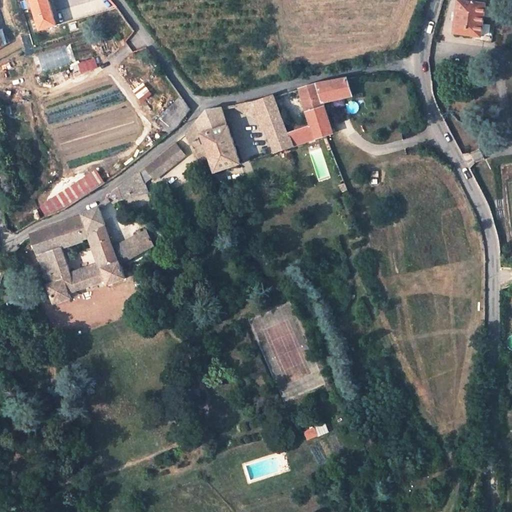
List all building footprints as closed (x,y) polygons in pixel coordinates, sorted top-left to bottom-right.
[(21,0),(24,9),(26,9),(32,7),(30,0),(21,0)] [(30,0),(32,7),(26,9),(29,21),(35,19),(38,29),(56,24),(49,0),(30,0)] [(499,2),(487,2),(459,1),(457,34),(486,36),(498,37),(499,2)] [(288,135),(293,148),(326,137),(335,134),(325,104),(340,99),(353,97),(348,78),(337,80),(328,81),(320,83),(311,85),(300,89),(311,128),(288,135)] [(147,86),(138,93),(143,101),(153,94),(147,86)] [(274,95),(256,104),(261,115),(258,116),(263,131),(266,130),(271,147),(263,150),(266,157),(293,148),(288,135),(275,98),(274,95)] [(161,120),(172,132),(180,126),(192,109),(182,96),(161,120)] [(239,111),(258,116),(261,115),(256,104),(239,104),(236,107),(233,108),(239,111)] [(223,110),(222,107),(207,110),(201,117),(194,124),(185,134),(201,160),(209,157),(215,174),(241,165),(223,110)] [(141,171),(126,182),(131,196),(149,191),(144,179),(150,174),(155,180),(187,154),(176,142),(145,168),(141,171)] [(104,184),(95,171),(56,196),(64,209),(104,184)] [(131,196),(126,182),(114,191),(111,196),(117,201),(131,196)] [(64,209),(56,196),(38,206),(43,218),(64,209)] [(70,294),(107,280),(109,285),(126,279),(120,263),(115,249),(99,206),(91,211),(83,216),(75,219),(66,223),(55,227),(47,229),(41,231),(34,236),(50,283),(48,284),(55,304),(71,299),(70,294)] [(126,245),(131,259),(155,250),(150,236),(126,245)] [(115,249),(120,263),(131,259),(126,245),(115,249)]
